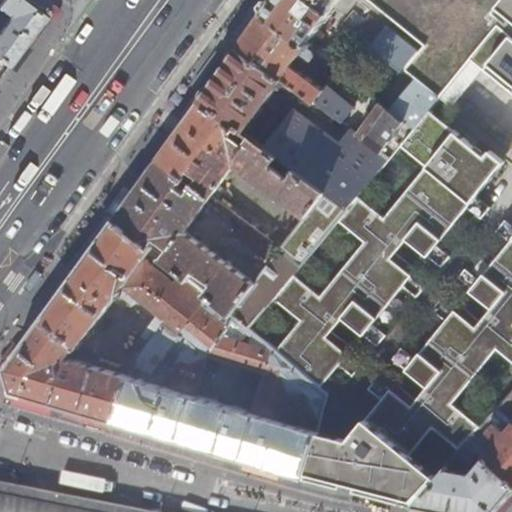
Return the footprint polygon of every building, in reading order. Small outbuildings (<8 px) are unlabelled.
[(23,0),(0,0),(0,61),(9,68),(47,16),(23,0)] [(345,23),(403,69),(425,43),(370,0),(275,0),(267,11),(317,51),(342,70),(346,65),(319,44),(316,44),(312,41),(339,6),(351,15),(345,23)] [(502,18),(472,56),(511,89),(511,224),(507,220),(498,231),(511,242),(481,280),(467,269),(458,280),(498,313),(483,332),(442,299),(433,310),(447,321),(416,359),(402,348),(393,358),(434,392),(418,411),(378,378),(369,389),(382,400),(350,440),(334,435),(320,431),(316,443),(306,477),(318,480),(323,481),(414,505),(439,478),(416,456),(437,429),(460,455),(470,443),(483,430),(456,405),(496,357),(501,350),(511,359),(511,0),(499,0),(492,10),(502,18)] [(492,10),(499,0),(370,0),(425,43),(403,69),(419,82),(438,97),(460,71),(472,56),(502,18),(492,10)] [(267,11),(241,46),(285,79),(333,114),(352,128),(359,118),(358,114),(352,109),(354,107),(328,88),(326,91),(294,67),(299,59),(307,64),(317,51),(267,11)] [(241,46),(204,98),(247,131),(251,127),(285,79),(241,46)] [(431,109),(440,98),(438,97),(419,82),(394,111),(407,121),(415,128),(431,109)] [(204,98),(160,158),(204,191),(211,197),(237,162),(307,215),(281,248),(302,265),(339,220),(349,208),(258,139),(247,131),(204,98)] [(399,130),(407,121),(394,111),(382,102),(358,132),(382,152),(392,140),(396,140),(398,137),(400,135),(399,130)] [(478,196),(502,167),(490,158),(454,128),(431,109),(415,128),(404,142),(429,164),(384,218),(359,196),(349,208),(339,220),(364,242),(320,296),(293,276),(273,299),(299,320),(278,349),(323,386),(340,365),(354,376),(362,365),(322,332),(338,313),(378,346),(387,335),(374,324),(404,286),(418,298),(427,286),(386,253),(402,234),(443,267),(452,256),(438,245),(469,207),(483,219),(492,207),(481,199),(478,196)] [(359,196),(391,158),(382,152),(358,132),(352,128),(341,143),(296,110),(279,132),(272,127),(268,132),(265,129),(261,134),(258,139),(349,208),(359,196)] [(251,127),(247,131),(258,139),(261,134),(251,127)] [(117,216),(116,218),(151,246),(166,258),(186,231),(211,197),(204,191),(160,158),(117,216)] [(8,366),(16,390),(117,420),(131,377),(131,375),(69,357),(77,346),(80,347),(119,293),(134,304),(139,298),(165,318),(139,356),(136,363),(138,364),(154,370),(183,331),(210,294),(166,258),(151,246),(116,218),(8,366)] [(186,231),(166,258),(210,294),(233,313),(256,284),(255,282),(186,231)] [(233,313),(251,327),(273,299),(293,276),(302,265),(281,248),(273,242),(268,249),(276,255),(255,282),(256,284),(233,313)] [(183,331),(154,370),(138,364),(133,378),(131,377),(117,420),(179,439),(306,477),(316,443),(320,431),(284,421),(292,393),(323,418),(331,393),(323,386),(278,349),(251,327),(233,313),(210,294),(183,331)] [(511,419),(511,397),(501,409),(511,419)] [(488,459),(511,480),(511,419),(501,409),(483,430),(470,443),(484,456),(488,459)] [(470,443),(460,455),(471,464),(476,458),(479,460),(484,456),(470,443)] [(439,478),(414,505),(447,511),(496,511),(511,495),(511,480),(488,459),(474,474),(447,469),(439,478)] [(0,511),(153,511),(0,481),(0,511)]
